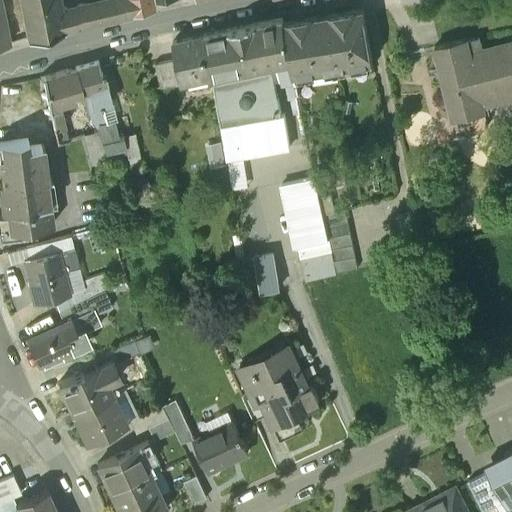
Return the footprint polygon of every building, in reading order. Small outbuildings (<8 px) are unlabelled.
[(19,0),(27,37),(64,27),(109,16),(159,3),(157,0),(19,0)] [(0,45),(8,43),(0,5),(0,45)] [(363,5),(284,19),(293,69),(318,65),(320,77),(338,74),(336,62),(354,58),(356,71),(374,67),(363,5)] [(283,15),(207,31),(207,32),(215,71),(215,72),(242,67),(279,59),(284,81),(295,79),(293,69),(284,19),(283,15)] [(207,32),(176,38),(179,53),(183,77),(215,71),(207,32)] [(468,35),(437,43),(456,115),(486,107),(484,98),(472,53),(468,35)] [(511,39),(484,47),(484,50),(472,53),(484,98),(496,95),(496,97),(511,92),(511,39)] [(179,53),(158,57),(162,81),(183,77),(179,53)] [(101,58),(76,66),(83,90),(96,86),(107,82),(101,58)] [(76,66),(45,75),(49,100),(83,90),(76,66)] [(242,67),(215,72),(228,154),(291,143),(286,112),(283,112),(273,67),(244,73),(242,67)] [(107,82),(96,86),(98,94),(92,95),(100,129),(102,138),(124,134),(121,123),(117,124),(107,82)] [(100,129),(82,133),(92,166),(129,158),(124,134),(102,138),(100,129)] [(28,138),(0,141),(0,161),(2,181),(0,181),(0,198),(5,234),(29,231),(28,225),(53,222),(49,189),(54,188),(52,175),(47,175),(43,142),(29,144),(28,138)] [(315,177),(283,183),(296,246),(298,245),(306,280),(336,272),(336,271),(315,177)] [(358,266),(345,209),(324,214),(336,271),(358,266)] [(416,211),(396,216),(403,250),(423,246),(416,211)] [(56,251),(31,258),(37,280),(31,282),(35,299),(68,290),(62,268),(61,269),(56,251)] [(273,253),(244,258),(249,295),(278,287),(273,253)] [(79,300),(59,310),(64,321),(60,323),(71,347),(81,343),(75,330),(88,324),(79,300)] [(60,323),(28,337),(39,361),(71,347),(60,323)] [(293,354),(280,360),(277,355),(257,364),(256,363),(254,364),(258,371),(248,375),(255,389),(255,390),(261,387),(273,412),(283,433),(302,424),(292,403),(311,394),(293,354)] [(97,365),(59,383),(73,412),(107,396),(111,394),(105,383),(119,377),(112,361),(98,367),(97,365)] [(261,387),(255,390),(255,389),(242,395),(255,421),(273,412),(261,387)] [(107,396),(73,412),(86,441),(121,424),(107,396)] [(163,403),(129,419),(135,432),(148,426),(169,416),(163,403)] [(169,416),(148,426),(154,438),(175,428),(169,416)] [(237,423),(215,433),(214,430),(196,438),(210,468),(249,450),(237,423)] [(147,439),(97,463),(111,492),(145,476),(151,473),(145,461),(156,456),(147,439)] [(511,450),(504,454),(506,460),(488,469),(498,489),(478,500),(484,511),(497,505),(500,511),(506,511),(511,509),(511,450)] [(488,469),(468,479),(478,500),(498,489),(488,469)] [(12,474),(0,479),(0,501),(21,492),(12,474)] [(196,474),(183,480),(194,502),(207,496),(196,474)] [(145,476),(111,492),(120,511),(155,511),(166,507),(159,493),(154,495),(145,476)] [(466,511),(453,484),(407,507),(409,511),(466,511)] [(56,511),(57,511),(46,489),(15,503),(19,511),(56,511)]
